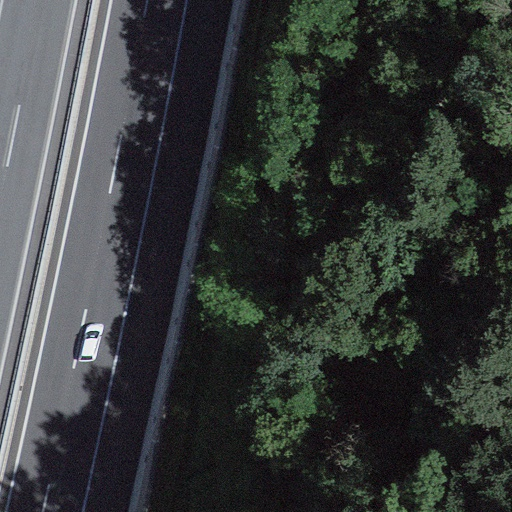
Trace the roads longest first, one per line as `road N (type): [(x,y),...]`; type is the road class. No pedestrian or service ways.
road 1 (motorway): [(47,511),(156,0)]
road 2 (motorway): [(36,0),(0,174)]
